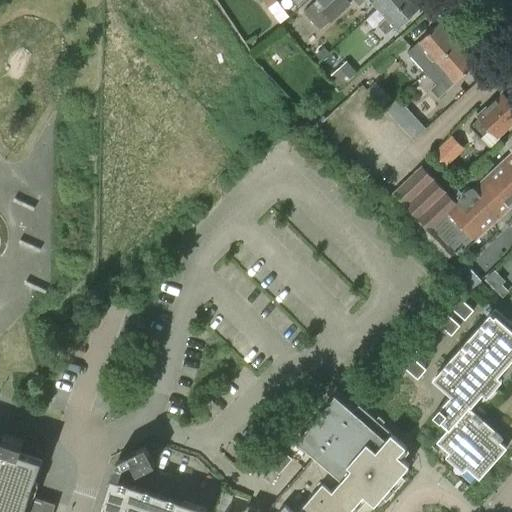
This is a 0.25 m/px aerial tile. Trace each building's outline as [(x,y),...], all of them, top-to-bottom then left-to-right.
[(333,0),(315,0),(324,9),(333,0)] [(421,4),(417,0),(386,0),(379,7),(388,17),(378,27),(385,35),(396,26),(397,26),(421,4)] [(277,20),(286,13),(277,1),(268,8),(277,20)] [(319,31),(329,22),(313,4),(303,13),(319,31)] [(406,53),(425,73),(457,44),(438,23),(406,53)] [(385,49),(387,51),(372,65),(382,75),(397,60),(395,59),(409,45),(400,35),(385,49)] [(475,64),(457,44),(425,73),(435,85),(429,90),(437,98),(475,64)] [(330,78),(340,89),(356,74),(346,63),(330,78)] [(497,137),(511,122),(511,100),(510,102),(502,93),(478,116),(480,119),(471,127),(481,138),(490,129),(497,137)] [(413,115),(401,126),(413,140),(426,128),(413,115)] [(451,149),(467,134),(459,125),(443,139),(451,149)] [(430,232),(452,255),(460,246),(464,250),(511,205),(511,147),(510,149),(511,151),(511,152),(494,169),(457,204),(421,166),(393,192),(430,232)] [(465,303),(461,299),(452,309),(465,320),(473,310),(465,303)] [(460,326),(447,314),(438,324),(439,325),(451,336),(460,326)] [(511,328),(511,329),(495,316),(440,378),(454,391),(451,394),(433,415),(448,428),(436,441),(479,479),(506,448),(466,412),(469,409),(472,405),(511,359),(511,328)] [(424,341),(422,339),(413,349),(426,360),(435,350),(424,341)] [(422,366),(408,354),(400,364),(417,380),(426,370),(422,366)] [(349,511),(363,496),(373,506),(402,473),(409,465),(398,455),(406,446),(358,405),(352,412),(335,396),(296,441),(314,456),(303,469),(272,505),(279,511),(278,511),(261,511),(246,507),(246,509),(239,511),(349,511)] [(0,511),(52,511),(55,504),(29,495),(42,459),(20,452),(23,441),(3,434),(0,443),(0,511)] [(154,465),(145,446),(126,455),(127,456),(116,461),(112,474),(110,477),(118,480),(120,476),(123,467),(130,463),(136,475),(154,465)] [(263,477),(271,484),(291,459),(276,446),(263,461),(271,468),(263,477)] [(98,511),(206,511),(207,509),(181,501),(180,506),(108,482),(98,511)]
